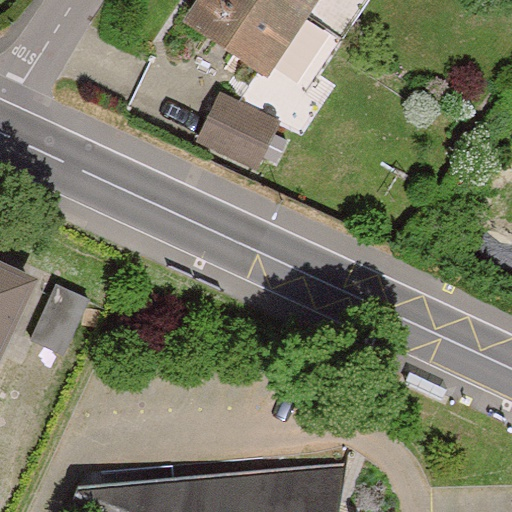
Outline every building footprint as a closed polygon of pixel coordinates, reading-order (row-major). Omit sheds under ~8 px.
[(343,41),(284,0),(200,0),(186,21),(269,78),(271,74),(305,97),(343,41)] [(284,0),(343,41),(370,0),(284,0)] [(222,99),(201,144),(255,169),(276,124),(222,99)] [(0,261),(0,353),(35,277),(0,261)] [(58,283),(33,339),(66,354),(92,299),(58,283)] [(348,511),(351,455),(92,476),(81,505),(88,511),(348,511)]
